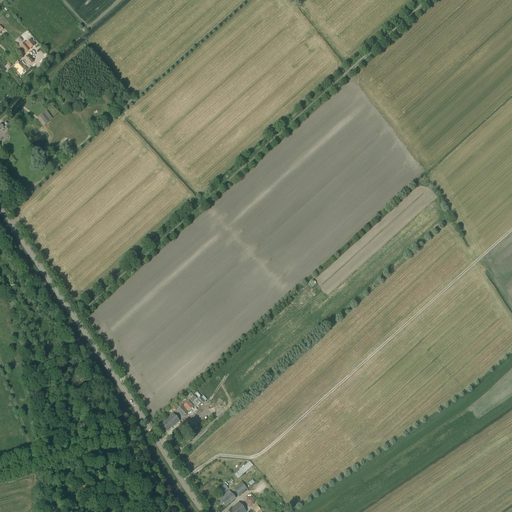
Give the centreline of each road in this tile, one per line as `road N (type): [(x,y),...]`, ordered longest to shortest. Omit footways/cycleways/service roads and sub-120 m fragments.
road 1 (track): [(428,0),(94,300)]
road 2 (track): [(181,480),(218,455),(254,457),(267,448),(511,229)]
road 3 (tertiary): [(204,511),(0,209)]
road 4 (track): [(163,494),(122,438),(0,471)]
